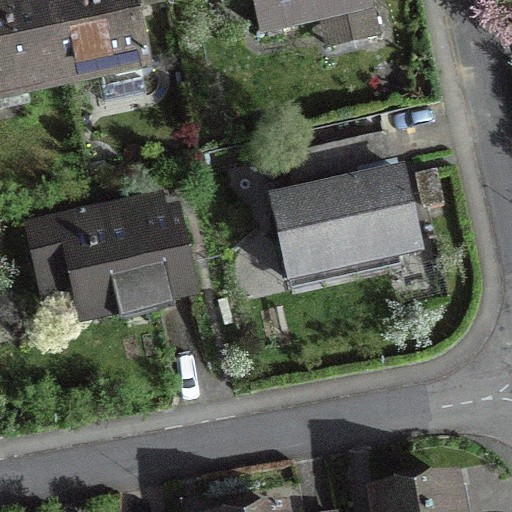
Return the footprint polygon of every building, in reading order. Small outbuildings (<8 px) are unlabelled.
[(0,0),(0,95),(65,81),(47,0),(0,0)] [(47,0),(65,81),(98,74),(104,102),(145,93),(139,66),(144,65),(130,0),(47,0)] [(255,0),(262,30),(365,7),(364,5),(363,0),(255,0)] [(388,133),(311,150),(318,181),(395,164),(388,133)] [(404,176),(271,206),(288,280),(421,251),(404,176)] [(151,203),(29,231),(41,282),(72,275),(82,318),(192,292),(175,216),(155,221),(151,203)] [(458,511),(453,482),(375,496),(378,511),(458,511)]
